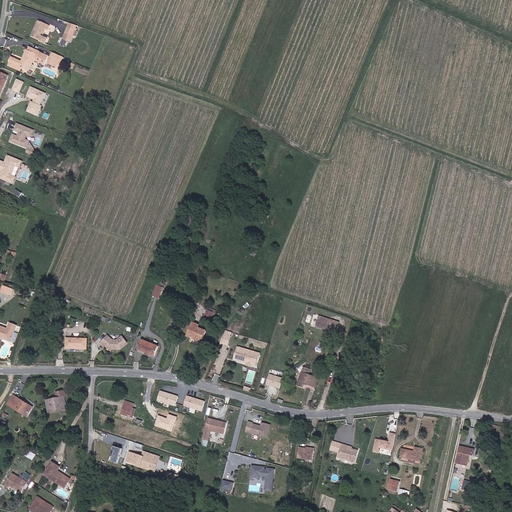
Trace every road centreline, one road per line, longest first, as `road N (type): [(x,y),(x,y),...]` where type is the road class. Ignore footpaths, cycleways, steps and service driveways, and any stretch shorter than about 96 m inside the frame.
road 1 (tertiary): [(93,374),(191,380),(303,411),(458,412),(511,423)]
road 2 (unclassified): [(74,511),(88,459),(93,374)]
